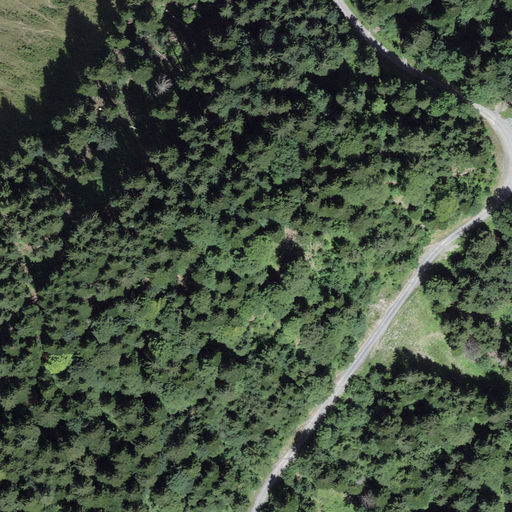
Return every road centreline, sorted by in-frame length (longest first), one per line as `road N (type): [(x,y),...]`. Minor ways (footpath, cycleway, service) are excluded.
road 1 (track): [(511,184),(436,250),(256,511)]
road 2 (track): [(339,0),(371,40),(484,110),(511,143)]
